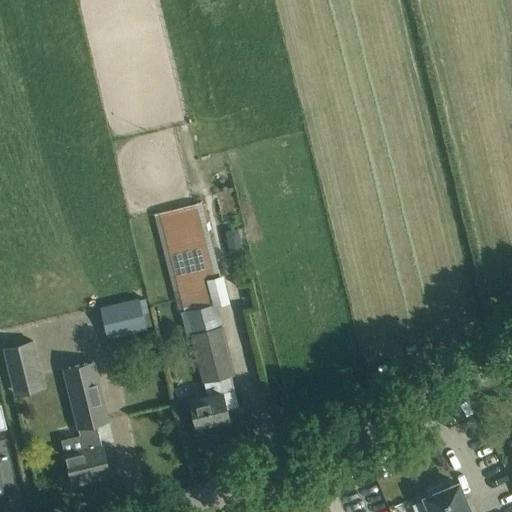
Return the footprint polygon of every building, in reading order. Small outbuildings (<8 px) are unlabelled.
[(177,311),(186,309),(218,301),(225,299),(200,202),(153,214),(177,311)] [(139,297),(100,306),(108,338),(146,328),(139,297)] [(186,309),(202,380),(217,376),(234,372),(229,352),(218,301),(186,309)] [(45,388),(33,339),(2,346),(14,396),(45,388)] [(108,419),(94,361),(89,342),(63,349),(82,426),(83,425),(89,449),(65,454),(73,484),(89,480),(88,477),(108,472),(102,445),(101,446),(96,422),(108,419)] [(206,395),(189,399),(190,404),(195,424),(228,415),(226,407),(238,404),(230,373),(217,376),(202,380),(206,395)] [(0,511),(9,510),(3,483),(15,481),(10,459),(0,461),(0,511)] [(469,511),(457,482),(444,488),(442,484),(426,490),(428,495),(424,496),(430,511),(469,511)]
